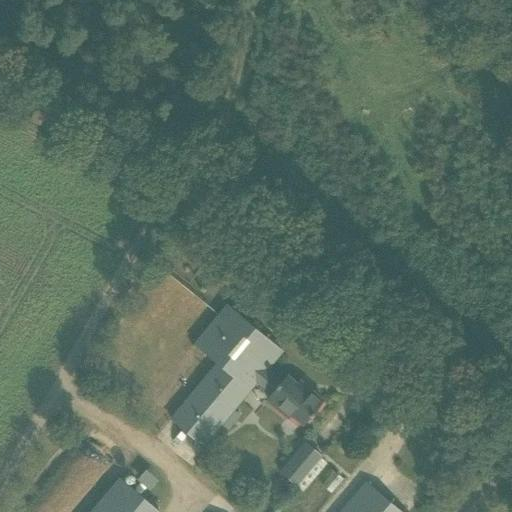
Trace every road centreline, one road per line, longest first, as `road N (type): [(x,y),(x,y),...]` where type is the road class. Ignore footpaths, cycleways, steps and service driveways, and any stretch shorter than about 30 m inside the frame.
road 1 (track): [(511,453),(190,180)]
road 2 (track): [(190,180),(128,136),(0,75)]
road 3 (unknown): [(60,376),(172,468),(178,486),(170,511)]
road 4 (track): [(238,0),(190,180)]
road 5 (unknown): [(415,379),(310,511)]
